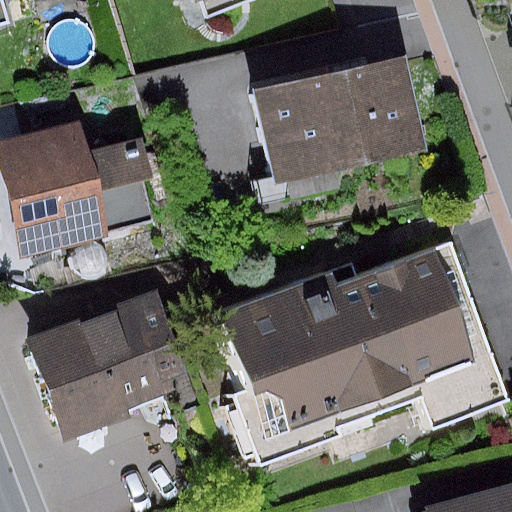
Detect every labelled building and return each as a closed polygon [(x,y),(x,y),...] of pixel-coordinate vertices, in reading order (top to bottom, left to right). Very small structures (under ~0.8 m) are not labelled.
[(0,0),(0,15),(13,12),(10,0),(0,0)] [(405,55),(254,87),(274,183),(426,151),(405,55)] [(82,123),(0,140),(0,149),(24,259),(166,228),(146,135),(87,148),(82,123)] [(331,268),(221,308),(268,438),(485,361),(442,244),(336,282),(331,268)] [(161,289),(28,339),(64,433),(197,383),(161,289)] [(511,511),(511,483),(419,509),(419,511),(511,511)]
